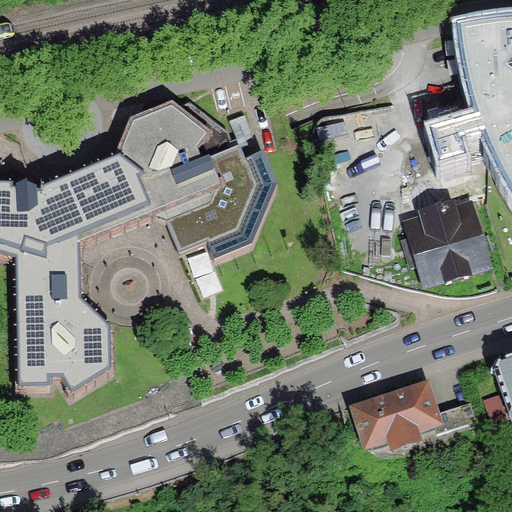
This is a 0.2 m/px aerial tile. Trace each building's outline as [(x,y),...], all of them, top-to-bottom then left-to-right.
[(492,168),(506,195),(511,203),(511,29),(504,30),(480,34),(458,38),(459,50),(462,65),(466,87),(473,118),(481,140),(492,168)] [(0,253),(10,255),(13,392),(41,392),(41,384),(61,380),(68,395),(110,367),(109,327),(79,298),(78,244),(148,214),(164,223),(178,254),(202,243),(211,260),(253,244),(276,185),(260,151),(243,159),(237,144),(232,145),(224,129),(188,96),(131,124),(118,155),(39,186),(40,194),(12,194),(15,187),(0,186),(0,253)] [(409,236),(426,289),(446,283),(447,286),(469,279),(468,277),(489,270),(472,217),(471,218),(467,207),(452,211),(452,210),(424,219),(424,220),(408,225),(411,235),(409,236)] [(326,279),(319,246),(275,255),(282,289),(326,279)] [(511,365),(502,369),(496,379),(510,421),(511,420),(511,422),(511,365)] [(359,416),(369,447),(435,426),(437,425),(435,419),(426,394),(359,416)] [(448,415),(435,419),(437,425),(435,426),(439,436),(478,422),(474,411),(450,420),(448,415)]
